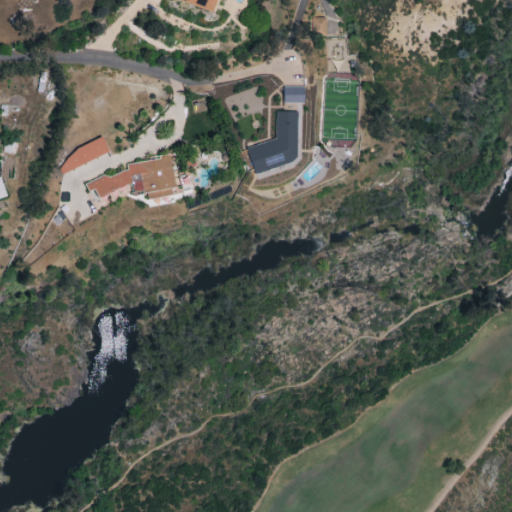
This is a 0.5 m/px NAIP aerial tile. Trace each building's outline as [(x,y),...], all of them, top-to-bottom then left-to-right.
[(176,0),(212,12),(215,0),(176,0)] [(325,34),(324,17),(311,17),(311,35),(325,34)] [(282,103),(302,102),(302,86),(282,86),(282,103)] [(295,111),(275,110),(274,139),(245,147),(252,172),(294,160),(295,111)] [(95,193),(132,186),(133,193),(145,191),(146,198),(179,192),(172,154),(125,163),(126,171),(84,180),(86,191),(94,189),(95,193)] [(112,201),(133,191),(129,183),(108,193),(112,201)]
